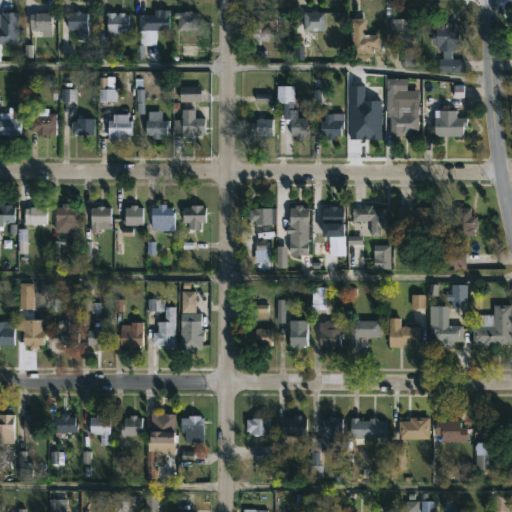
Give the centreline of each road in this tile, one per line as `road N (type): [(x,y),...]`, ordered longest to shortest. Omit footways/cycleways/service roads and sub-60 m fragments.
road 1 (residential): [(511,383),(0,381)]
road 2 (residential): [(229,0),(227,511)]
road 3 (residential): [(511,172),(0,171)]
road 4 (tertiary): [(491,0),(496,126),(511,226)]
